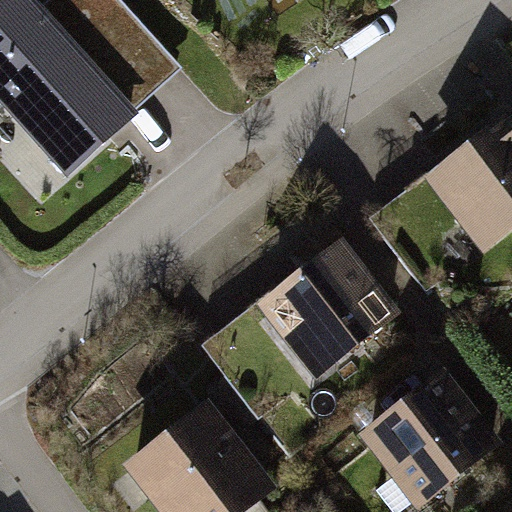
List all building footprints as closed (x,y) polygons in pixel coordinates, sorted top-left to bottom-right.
[(135,122),(25,0),(12,0),(0,11),(0,91),(75,176),(135,122)] [(321,0),(300,0),(307,10),(321,0)] [(424,188),(489,271),(511,253),(511,127),(508,123),(424,188)] [(269,309),(333,389),(412,327),(348,247),(269,309)] [(358,436),(416,511),(446,511),(511,461),(442,372),(358,436)] [(122,471),(155,511),(261,511),(288,490),(211,397),(122,471)]
